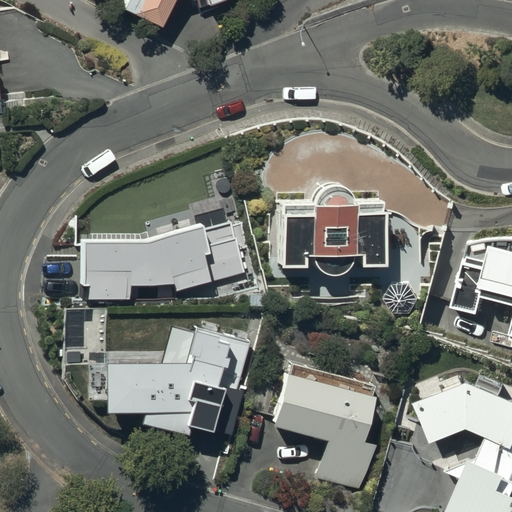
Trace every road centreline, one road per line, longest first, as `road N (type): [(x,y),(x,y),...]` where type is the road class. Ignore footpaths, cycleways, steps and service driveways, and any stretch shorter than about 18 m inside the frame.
road 1 (residential): [(0,268),(31,196),(88,146),(289,65)]
road 2 (residential): [(193,511),(145,497),(62,449),(25,398),(0,321)]
road 3 (residential): [(289,65),(378,24),(465,13),(511,21)]
road 4 (residential): [(511,167),(468,152),(377,91)]
